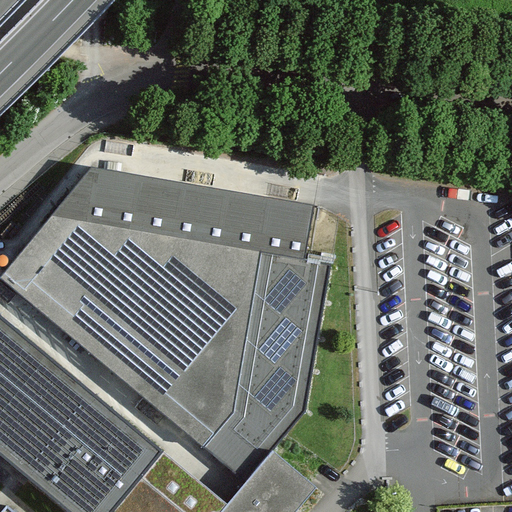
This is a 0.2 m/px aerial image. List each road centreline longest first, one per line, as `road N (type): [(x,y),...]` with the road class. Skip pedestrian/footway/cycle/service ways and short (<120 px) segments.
road 1 (residential): [(358,87),(371,470),(335,511)]
road 2 (residential): [(0,180),(64,121),(167,73),(225,69),(358,87)]
road 3 (residential): [(358,87),(511,107)]
road 4 (track): [(118,91),(90,51),(0,38)]
